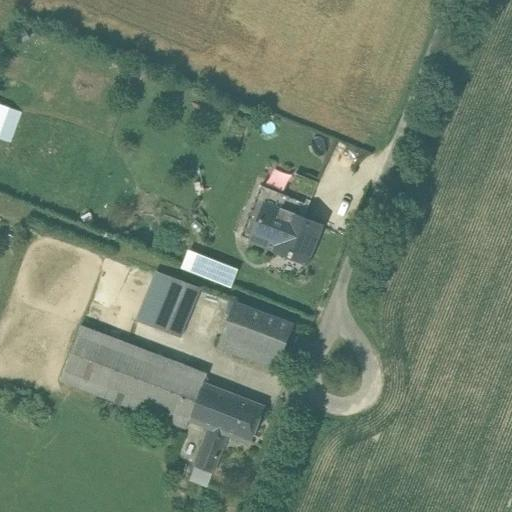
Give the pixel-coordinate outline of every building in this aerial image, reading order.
[(262,186),(250,216),(260,220),(267,203),(272,190),(262,186)] [(308,205),(272,190),(267,203),(303,218),(308,205)] [(303,218),(267,203),(260,220),(254,235),(253,240),(276,249),(276,251),(306,263),(322,225),(303,218)] [(260,220),(250,216),(244,231),(254,235),(260,220)] [(187,248),(180,267),(232,286),(239,267),(187,248)] [(79,250),(66,270),(78,279),(92,260),(79,250)] [(173,277),(159,272),(139,321),(153,327),(173,277)] [(173,277),(153,327),(181,337),(201,288),(173,277)] [(208,333),(219,299),(201,294),(190,327),(208,333)] [(295,324),(235,301),(218,347),(277,370),(295,324)] [(34,329),(0,309),(0,332),(25,346),(34,329)] [(34,329),(25,346),(46,358),(65,323),(44,311),(34,329)] [(206,380),(89,334),(70,383),(186,429),(190,419),(203,385),(206,380)] [(263,408),(203,385),(190,419),(211,427),(228,433),(250,442),(263,408)] [(211,427),(196,466),(213,472),(228,433),(211,427)] [(213,472),(196,466),(191,479),(207,485),(213,472)]
